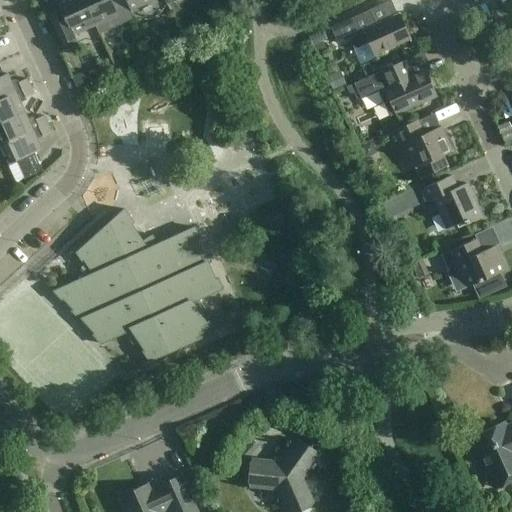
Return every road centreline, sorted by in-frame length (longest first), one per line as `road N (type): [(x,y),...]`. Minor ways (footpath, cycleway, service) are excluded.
road 1 (tertiary): [(511,316),(263,371),(89,448),(54,451)]
road 2 (residential): [(16,0),(75,132),(78,160),(65,185),(0,246)]
